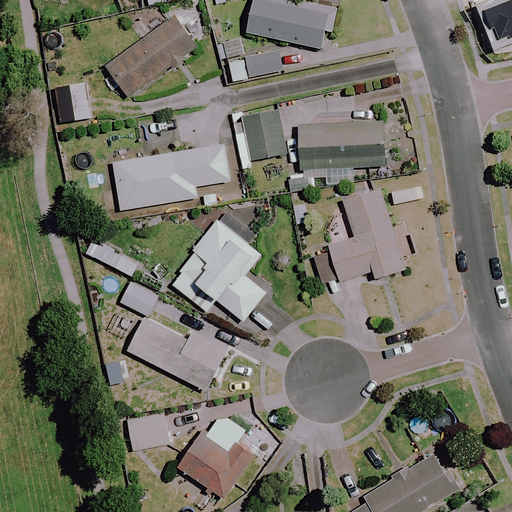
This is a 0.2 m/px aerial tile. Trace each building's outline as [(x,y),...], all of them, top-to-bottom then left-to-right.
[(330,14),(259,0),(257,0),(250,35),(323,50),(330,14)] [(177,18),(108,67),(131,98),(199,49),(196,44),(211,33),(196,11),(180,22),(177,18)] [(246,55),(243,41),(219,46),(222,60),(246,55)] [(285,72),(281,52),(231,63),(235,83),(285,72)] [(233,114),(245,170),(254,168),(253,162),(289,155),(279,105),(233,114)] [(291,176),(291,192),(316,191),(316,187),(352,185),(352,169),(390,167),(388,122),(300,127),(303,176),(291,176)] [(232,182),(226,146),(116,164),(123,211),(199,199),(197,188),(232,182)] [(331,246),(334,253),(316,258),(325,287),(346,281),(375,272),(377,279),(406,270),(381,192),(346,203),(357,238),(331,246)] [(193,251),(195,252),(181,272),(183,274),(174,286),(210,313),(218,301),(246,322),(268,293),(246,277),(263,255),(216,220),(193,251)] [(140,265),(94,241),(87,254),(133,278),(140,265)] [(160,297),(132,283),(122,303),(150,317),(160,297)] [(142,325),(137,322),(126,343),(132,346),(129,352),(209,392),(230,351),(194,333),(190,341),(146,319),(142,325)] [(172,444),(167,414),(124,422),(129,452),(172,444)] [(186,482),(194,487),(201,492),(205,485),(226,499),(238,481),(250,489),(266,464),(228,439),(225,445),(206,432),(182,469),(186,472),(181,478),(186,482)] [(426,511),(458,492),(434,456),(366,501),(368,505),(356,511),(426,511)]
